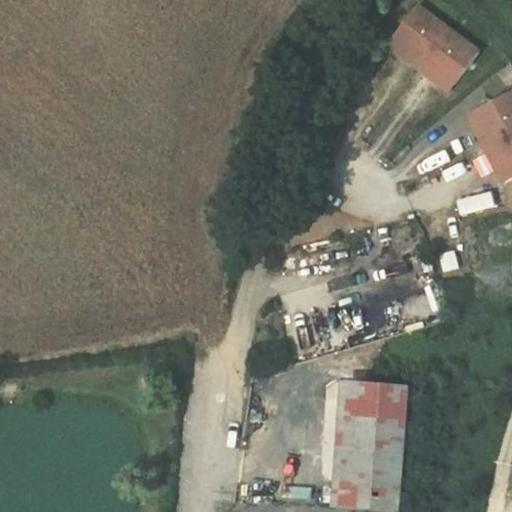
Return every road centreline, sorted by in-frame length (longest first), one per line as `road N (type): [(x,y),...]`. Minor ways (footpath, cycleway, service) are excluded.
road 1 (track): [(247,289),(300,93),(344,0)]
road 2 (unclassified): [(205,511),(221,379),(247,289)]
